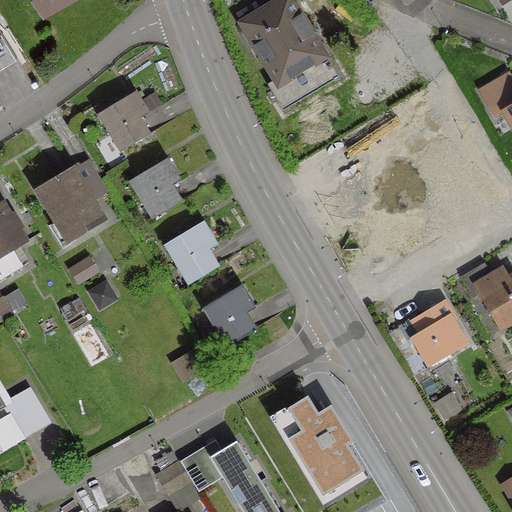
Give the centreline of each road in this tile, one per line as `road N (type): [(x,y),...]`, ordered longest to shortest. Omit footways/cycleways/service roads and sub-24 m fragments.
road 1 (residential): [(1,511),(343,322)]
road 2 (residential): [(187,11),(256,174),(343,322)]
road 3 (residential): [(187,11),(137,29),(0,129)]
road 4 (residential): [(343,322),(456,511)]
